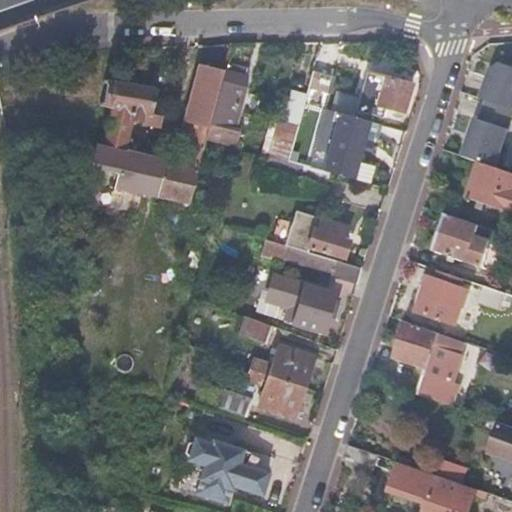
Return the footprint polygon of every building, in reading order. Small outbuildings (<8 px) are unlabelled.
[(476,95),(511,108),(511,64),(490,57),(476,95)] [(248,69),(226,63),(224,70),(246,76),(248,69)] [(224,72),(224,70),(200,65),(184,121),(187,124),(177,165),(198,170),(200,163),(207,136),(210,123),(224,72)] [(246,76),(224,70),(224,72),(210,123),(233,129),(246,76)] [(410,84),(366,70),(359,95),(355,109),(382,117),(386,106),(401,111),(410,84)] [(169,88),(110,81),(105,105),(112,107),(103,144),(123,150),(132,120),(160,123),(169,88)] [(270,154),(288,159),(296,131),(298,126),(281,121),(270,154)] [(227,141),(236,144),(239,130),(233,129),(210,123),(207,136),(227,141)] [(296,131),(288,159),(319,168),(327,141),(296,131)] [(220,167),(227,141),(207,136),(200,163),(220,167)] [(481,139),(473,161),(478,163),(480,163),(511,174),(511,144),(508,155),(494,150),(495,145),(481,139)] [(97,143),(92,163),(119,171),(123,150),(103,144),(97,143)] [(464,143),(459,156),(469,160),(474,147),(464,143)] [(123,150),(119,171),(114,189),(138,195),(156,199),(165,162),(164,161),(123,150)] [(283,173),(282,176),(324,189),(330,172),(319,168),(288,159),(283,173)] [(165,162),(156,199),(188,206),(198,170),(177,165),(165,162)] [(511,174),(480,163),(478,163),(466,198),(511,213),(511,174)] [(343,255),(347,238),(339,235),(342,223),(306,212),(301,226),(312,230),(308,244),(343,255)] [(493,231),(445,215),(433,250),(481,267),(493,231)] [(265,236),(260,251),(282,258),(285,254),(330,269),(330,273),(356,282),(361,267),(284,242),(265,236)] [(462,279),(431,269),(428,278),(422,275),(412,306),(417,307),(416,310),(456,323),(467,291),(460,288),(462,279)] [(320,330),(332,292),(304,283),(291,321),(320,330)] [(505,293),(485,287),(480,300),(500,307),(505,293)] [(242,313),(238,328),(263,338),(269,323),(242,313)] [(455,338),(406,321),(394,356),(425,367),(433,345),(451,350),(455,338)] [(256,403),(291,414),(311,354),(275,343),(267,368),(263,366),(264,362),(251,357),(244,379),(257,383),(259,379),(263,381),(256,403)] [(472,361),(496,367),(499,352),(476,347),(472,361)] [(426,374),(419,395),(451,406),(458,385),(426,374)] [(241,413),(246,395),(222,389),(217,406),(241,413)] [(280,449),(259,442),(239,436),(225,483),(266,496),(280,449)] [(347,446),(343,459),(373,469),(377,456),(347,446)] [(422,453),(416,469),(436,475),(468,486),(473,472),(422,453)] [(468,486),(436,475),(432,486),(423,484),(419,495),(428,498),(425,509),(433,511),(467,511),(473,495),(475,488),(468,486)] [(475,488),(473,495),(483,499),(486,492),(475,488)]
